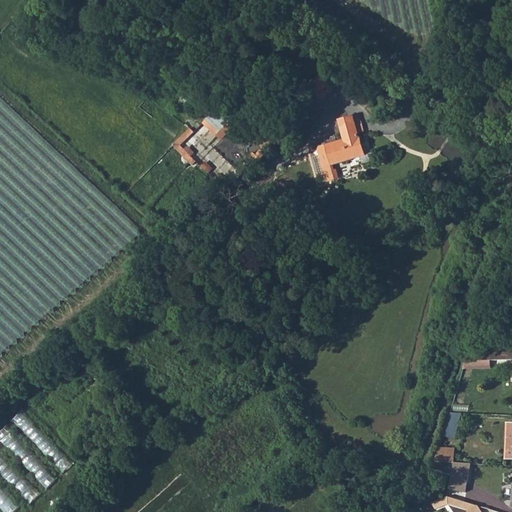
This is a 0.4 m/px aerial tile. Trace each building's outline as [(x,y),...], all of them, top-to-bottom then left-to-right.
[(323,78),(311,89),(323,102),(335,91),(323,78)] [(217,112),(179,146),(218,189),(255,155),(217,112)] [(326,184),(341,181),(337,165),(366,159),(360,137),(359,138),(355,119),(340,122),(344,141),(318,146),(326,184)] [(480,364),(480,358),(490,358),(490,363),(511,362),(511,352),(472,354),(473,364),(480,364)] [(14,418),(49,455),(59,446),(24,409),(14,418)] [(448,413),(441,439),(455,441),(456,437),(446,435),(451,414),(448,413)] [(446,435),(456,437),(460,415),(451,414),(446,435)] [(0,431),(0,437),(48,487),(58,477),(7,424),(0,431)] [(435,459),(456,462),(456,450),(438,448),(435,459)] [(0,470),(31,503),(42,493),(0,449),(0,470)] [(432,467),(448,475),(447,491),(463,492),(466,463),(456,462),(435,459),(432,467)] [(0,504),(7,511),(13,511),(21,505),(0,482),(0,504)] [(447,496),(443,497),(448,504),(450,508),(453,505),(457,511),(482,511),(479,507),(463,501),(447,496)] [(448,504),(443,497),(432,501),(430,501),(435,508),(448,504)]
